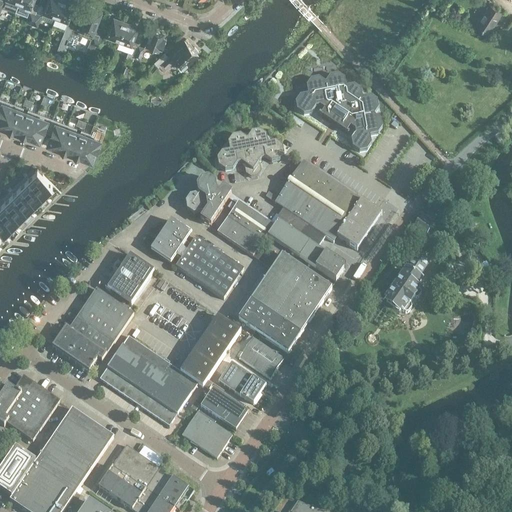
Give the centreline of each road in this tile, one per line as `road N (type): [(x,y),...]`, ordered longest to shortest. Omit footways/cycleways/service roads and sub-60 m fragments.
road 1 (unclassified): [(224,487),(411,210),(454,163)]
road 2 (unclassified): [(224,487),(21,351)]
road 3 (unknown): [(435,369),(419,316),(440,280),(482,292),(494,349)]
road 4 (unclassified): [(21,351),(117,247)]
